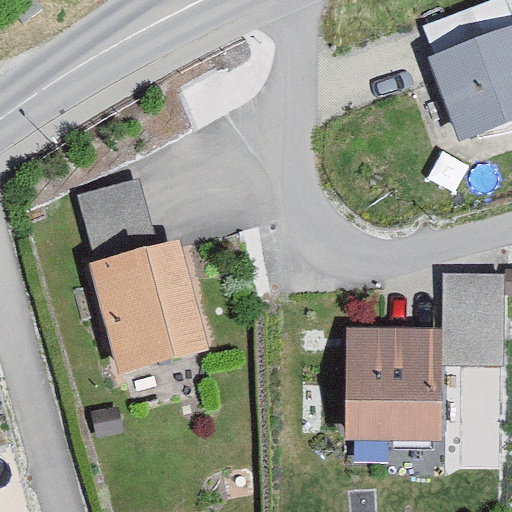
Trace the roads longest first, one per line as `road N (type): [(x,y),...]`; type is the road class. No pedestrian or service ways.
road 1 (residential): [(290,0),(301,54),(303,189),(323,238),(350,252),(390,257),(511,226)]
road 2 (tertiary): [(193,0),(0,119)]
